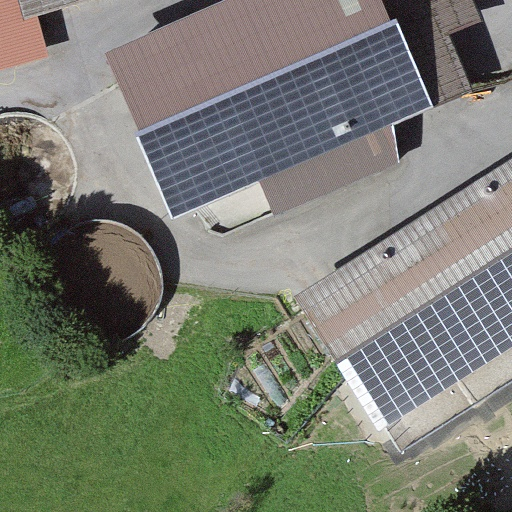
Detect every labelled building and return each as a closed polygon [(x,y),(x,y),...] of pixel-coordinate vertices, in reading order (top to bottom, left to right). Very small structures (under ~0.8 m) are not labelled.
[(0,0),(0,71),(49,59),(38,18),(104,0),(0,0)] [(235,0),(113,58),(181,214),(261,180),(273,213),(399,162),(393,124),(470,93),(450,37),(482,24),(471,0),(235,0)] [(0,118),(0,232),(16,236),(45,229),(69,206),(78,174),(68,142),(42,120),(9,115),(0,118)] [(511,164),(306,303),(396,437),(511,358),(511,164)] [(61,236),(43,260),(38,289),(48,318),(70,338),(99,345),(128,338),(152,315),(160,282),(150,251),(125,229),(92,224),(61,236)]
